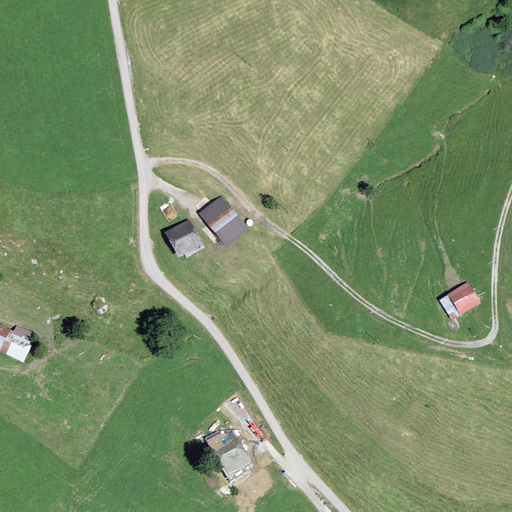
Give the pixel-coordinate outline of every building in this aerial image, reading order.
[(226,193),(198,215),(222,244),(249,222),(226,193)] [(188,221),(165,234),(180,262),(204,249),(188,221)] [(470,278),(440,297),(458,325),(488,307),(470,278)] [(35,343),(0,325),(0,360),(21,371),(35,343)] [(232,433),(211,445),(233,482),(253,470),(232,433)]
